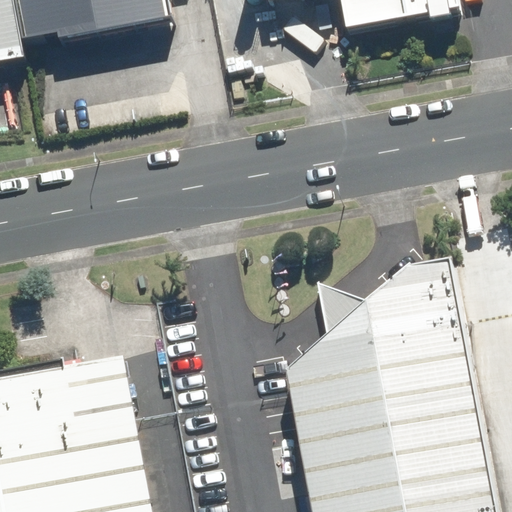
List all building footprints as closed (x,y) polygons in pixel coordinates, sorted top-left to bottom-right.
[(0,0),(0,74),(31,69),(29,56),(18,0),(0,0)] [(176,29),(170,0),(18,0),(29,56),(176,29)] [(331,0),(267,0),(270,12),(331,0)] [(460,0),(407,0),(412,27),(463,17),(460,0)] [(317,511),(496,511),(453,267),(414,273),(293,377),(317,511)] [(0,511),(142,511),(115,363),(0,384),(0,511)]
